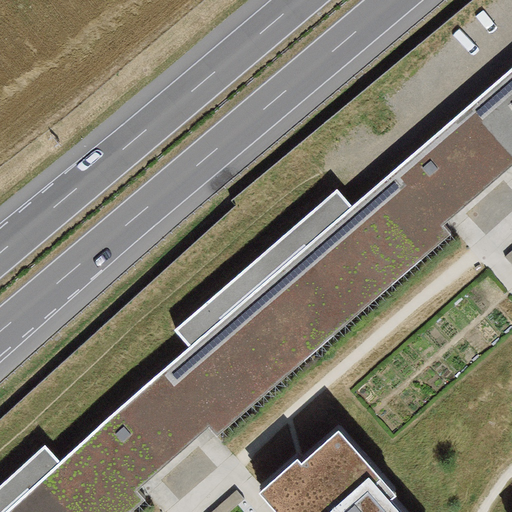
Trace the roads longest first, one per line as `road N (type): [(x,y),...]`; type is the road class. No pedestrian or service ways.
road 1 (motorway): [(0,332),(393,0)]
road 2 (motorway): [(300,0),(0,253)]
